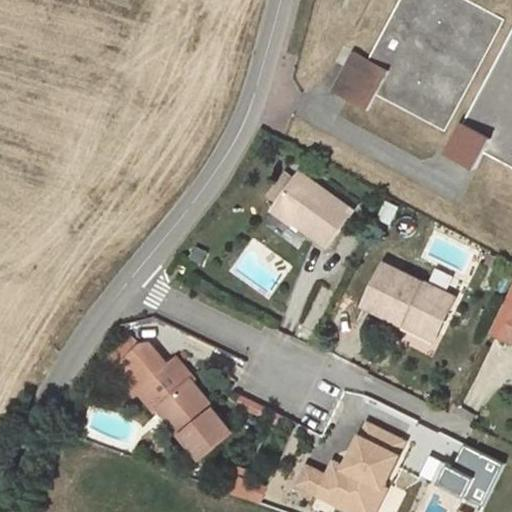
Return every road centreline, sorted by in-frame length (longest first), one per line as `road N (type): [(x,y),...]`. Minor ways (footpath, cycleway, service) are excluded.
road 1 (residential): [(451,427),(127,280)]
road 2 (unclassified): [(280,0),(251,104),(224,155),(127,280)]
road 3 (unclassified): [(127,280),(44,402),(0,504)]
